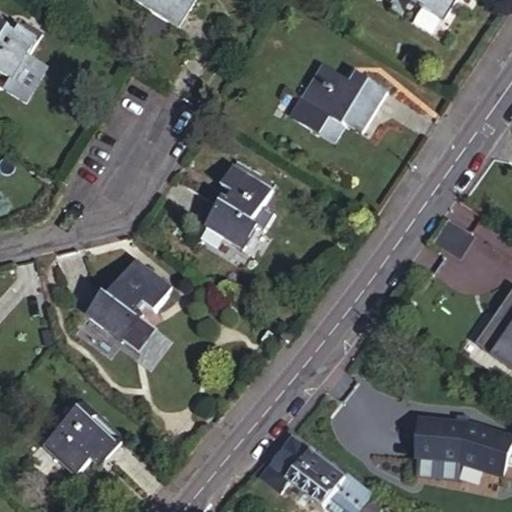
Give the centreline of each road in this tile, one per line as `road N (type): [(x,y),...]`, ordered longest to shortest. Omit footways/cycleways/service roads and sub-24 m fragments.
road 1 (residential): [(511,73),(392,245),(222,466),(177,511)]
road 2 (residential): [(0,249),(85,228),(149,111)]
